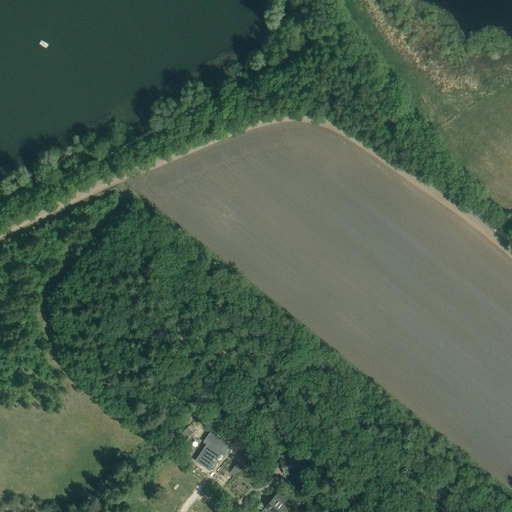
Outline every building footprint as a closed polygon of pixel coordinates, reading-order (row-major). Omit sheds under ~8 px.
[(185,440),(194,432),(188,427),(180,435),(185,440)] [(207,444),(199,457),(203,460),(200,464),(205,467),(208,463),(212,466),(221,454),(224,456),(231,446),(211,433),(204,442),(207,444)] [(285,475),(303,470),(298,453),(280,458),(285,475)] [(235,464),(230,472),(234,475),(240,467),(235,464)] [(349,495),(346,501),(360,509),(363,502),(358,500),(360,497),(352,493),(350,496),(349,495)] [(285,511),(289,508),(275,497),(262,511),(285,511)]
